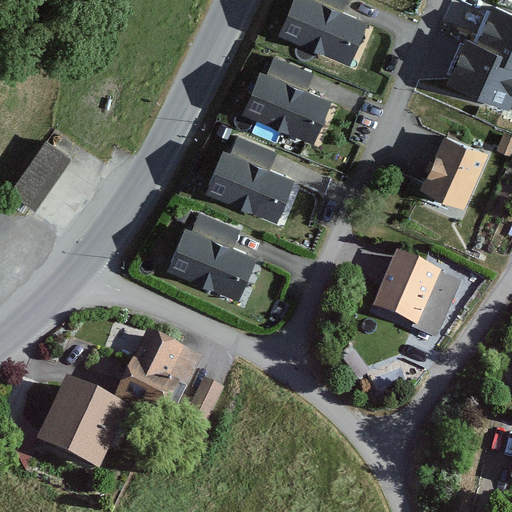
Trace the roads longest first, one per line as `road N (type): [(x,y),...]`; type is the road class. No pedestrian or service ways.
road 1 (residential): [(280,368),(437,0)]
road 2 (unknown): [(127,293),(191,198),(286,0)]
road 3 (secondary): [(234,0),(151,166),(77,272)]
road 4 (residential): [(280,368),(218,332),(77,272)]
road 5 (residential): [(379,464),(511,282)]
road 6 (residential): [(379,464),(334,409),(280,368)]
